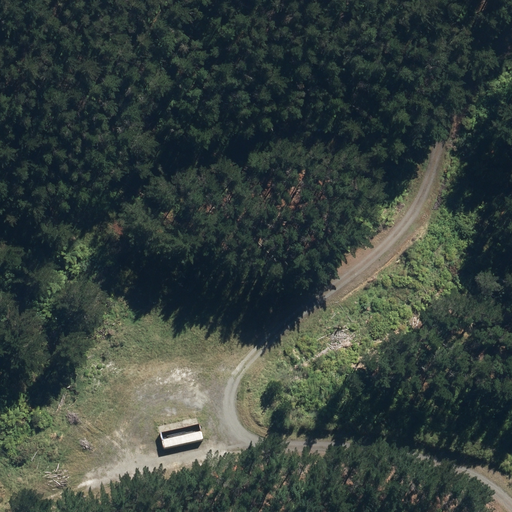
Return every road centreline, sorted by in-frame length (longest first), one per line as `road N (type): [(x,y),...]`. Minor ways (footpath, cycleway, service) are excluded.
road 1 (unclassified): [(206,460),(492,498),(504,511)]
road 2 (track): [(206,460),(43,511)]
